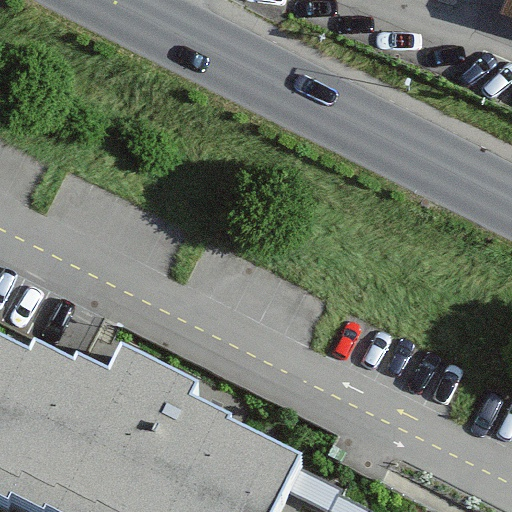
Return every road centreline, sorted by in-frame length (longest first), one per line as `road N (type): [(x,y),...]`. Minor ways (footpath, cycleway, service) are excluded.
road 1 (residential): [(0,229),(511,482)]
road 2 (secondary): [(511,201),(108,0)]
